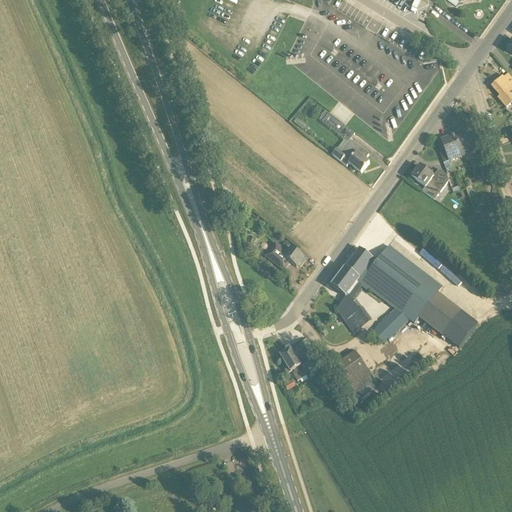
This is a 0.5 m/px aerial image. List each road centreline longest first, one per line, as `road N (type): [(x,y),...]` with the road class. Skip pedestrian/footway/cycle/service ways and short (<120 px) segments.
road 1 (residential): [(276,328),(468,68)]
road 2 (unclassified): [(52,511),(87,492),(270,433)]
road 3 (primary): [(98,0),(189,192)]
road 4 (primary): [(189,192),(128,0)]
road 5 (unclassified): [(511,221),(468,68)]
road 6 (primary): [(262,406),(241,314),(212,258)]
road 7 (primary): [(212,258),(226,329),(262,406)]
road 8 (unclassified): [(468,68),(363,0)]
